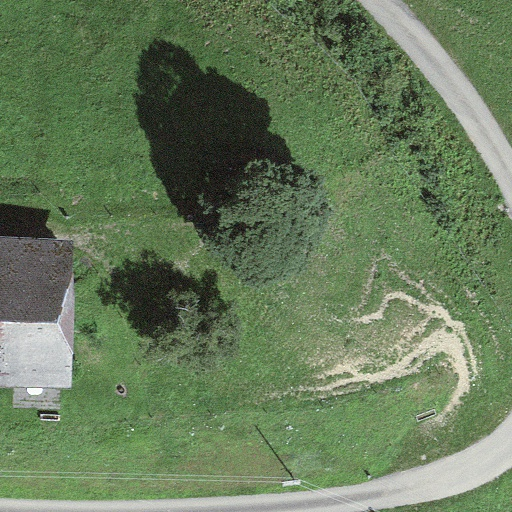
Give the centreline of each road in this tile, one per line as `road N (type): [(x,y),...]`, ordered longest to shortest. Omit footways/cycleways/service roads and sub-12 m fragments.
road 1 (track): [(0,508),(117,511),(371,492)]
road 2 (track): [(511,182),(443,68),(386,0)]
road 3 (track): [(371,492),(462,463),(511,421)]
